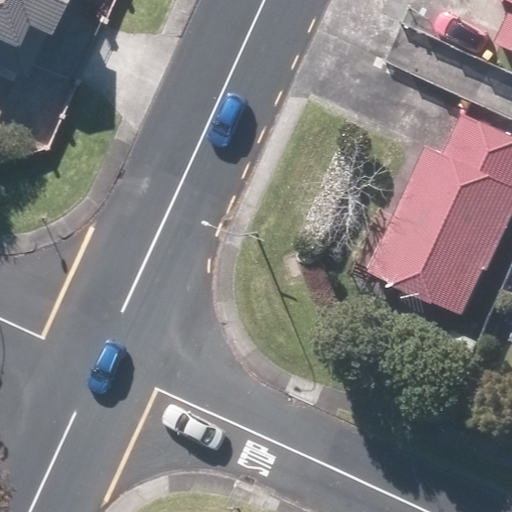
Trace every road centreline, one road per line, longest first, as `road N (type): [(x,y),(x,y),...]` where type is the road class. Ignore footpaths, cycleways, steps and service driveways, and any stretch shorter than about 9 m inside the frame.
road 1 (tertiary): [(97,366),(270,0)]
road 2 (residential): [(97,366),(418,511)]
road 3 (tertiary): [(31,511),(97,366)]
